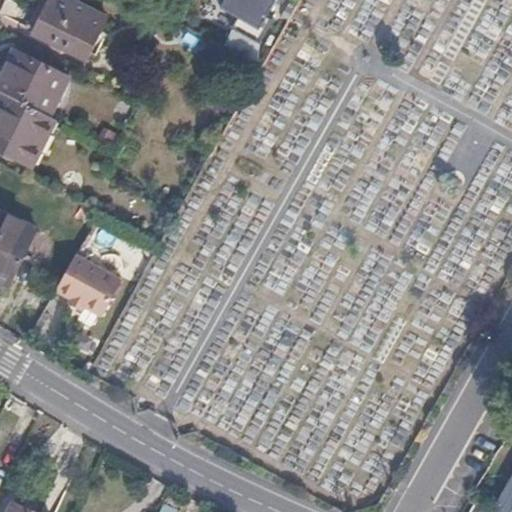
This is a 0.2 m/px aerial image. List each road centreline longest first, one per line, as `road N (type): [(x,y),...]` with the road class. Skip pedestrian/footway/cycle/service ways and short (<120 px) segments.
road 1 (residential): [(285,511),(161,453),(0,358)]
road 2 (residential): [(411,511),(511,332)]
